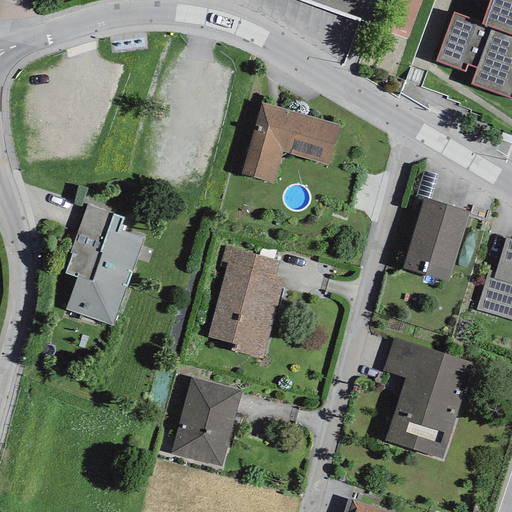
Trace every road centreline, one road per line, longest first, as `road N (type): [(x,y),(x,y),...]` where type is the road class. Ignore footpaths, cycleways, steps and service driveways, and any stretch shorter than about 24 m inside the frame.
road 1 (residential): [(0,52),(127,12),(204,17),(265,41),(407,125)]
road 2 (residential): [(303,511),(407,125)]
road 3 (residential): [(0,187),(24,283),(0,394)]
road 4 (residential): [(407,125),(511,187)]
